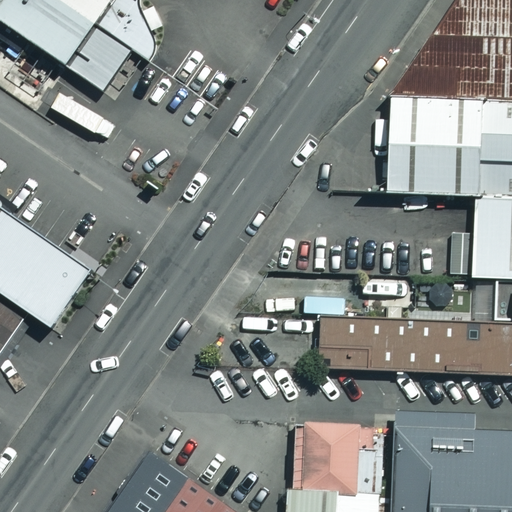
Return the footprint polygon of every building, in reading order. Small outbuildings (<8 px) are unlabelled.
[(0,0),(0,21),(67,67),(104,91),(132,51),(150,60),(154,48),(151,32),(144,13),(134,0),(0,0)] [(511,36),(511,0),(455,0),(432,34),(511,36)] [(511,100),(511,36),(432,34),(387,100),(511,100)] [(511,100),(387,100),(385,192),(468,194),(466,270),(511,270),(511,100)] [(0,208),(0,292),(28,312),(53,329),(92,271),(86,267),(0,208)] [(0,292),(0,351),(28,312),(0,292)] [(511,320),(507,320),(310,315),(308,369),(511,374),(511,320)] [(380,511),(383,427),(289,425),(286,511),(380,511)] [(511,511),(511,429),(383,427),(380,511),(511,511)] [(232,511),(233,511),(147,452),(101,511),(232,511)]
